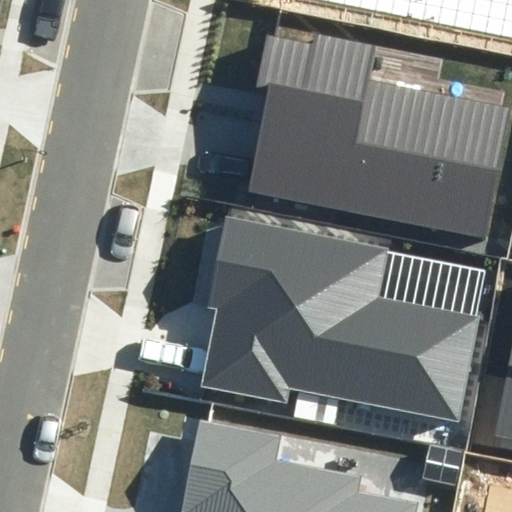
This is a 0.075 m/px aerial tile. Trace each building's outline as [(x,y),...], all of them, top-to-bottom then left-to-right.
[(511,0),(311,0),(511,38),(511,0)] [(485,238),(511,106),(371,77),(377,45),(315,33),(312,43),(267,34),(256,88),(269,91),(249,191),(485,238)] [(458,420),(479,316),(379,296),(389,248),(226,216),(208,307),(216,309),(201,386),(287,403),(290,387),(458,420)] [(511,355),(497,434),(511,437),(511,355)] [(412,511),(414,504),(359,494),(362,476),(280,460),(285,435),(187,416),(178,465),(190,468),(181,511),(412,511)] [(429,446),(422,479),(457,486),(464,453),(429,446)]
